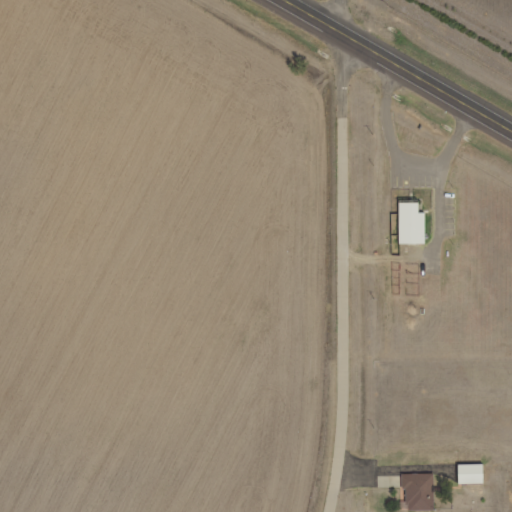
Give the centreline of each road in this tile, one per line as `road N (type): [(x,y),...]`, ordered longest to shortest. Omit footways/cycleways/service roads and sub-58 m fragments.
road 1 (residential): [(334,511),(349,384),(342,0)]
road 2 (secondary): [(511,130),(284,0)]
